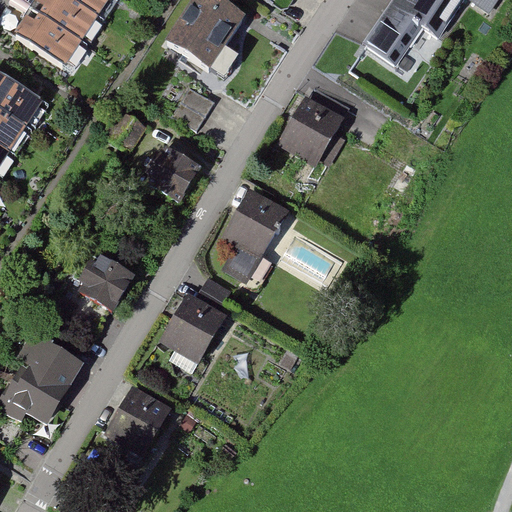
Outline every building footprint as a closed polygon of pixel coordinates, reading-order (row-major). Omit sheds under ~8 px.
[(67,0),(39,0),(32,12),(83,45),(100,20),(67,0)] [(67,0),(100,20),(112,0),(67,0)] [(246,22),(213,0),(196,0),(165,47),(210,76),(246,22)] [(394,0),(363,46),(396,69),(423,31),(439,42),(468,1),(490,17),(501,0),(394,0)] [(16,37),(67,70),(83,45),(32,12),(16,37)] [(43,106),(0,78),(0,113),(27,131),(43,106)] [(172,119),(197,134),(215,106),(190,90),(172,119)] [(346,123),(307,100),(277,149),(316,172),(346,123)] [(0,113),(0,149),(11,156),(27,131),(0,113)] [(0,173),(11,156),(0,149),(0,173)] [(167,152),(163,160),(158,157),(144,179),(149,182),(145,189),(179,210),(202,173),(167,152)] [(290,216),(251,193),(222,241),(236,250),(222,273),(247,288),(290,216)] [(100,261),(96,269),(91,266),(79,287),(83,290),(78,297),(114,318),(135,282),(100,261)] [(208,284),(204,296),(223,304),(228,291),(208,284)] [(228,321),(189,297),(159,346),(199,370),(228,321)] [(17,365),(25,369),(3,405),(49,432),(86,367),(34,336),(17,365)] [(134,391),(104,439),(143,463),(173,414),(134,391)]
